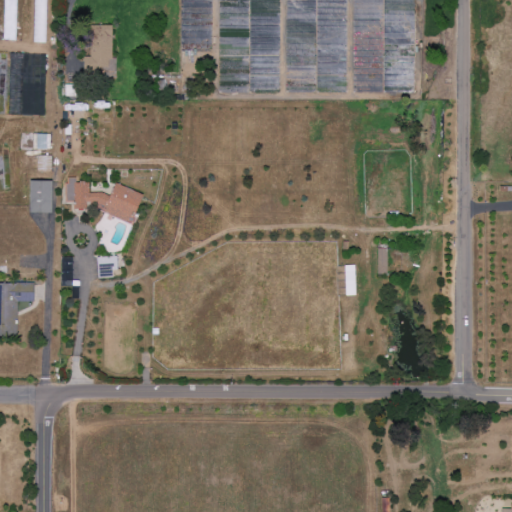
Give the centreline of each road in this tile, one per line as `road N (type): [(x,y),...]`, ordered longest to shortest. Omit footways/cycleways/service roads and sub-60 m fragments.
road 1 (secondary): [(511,399),(47,397)]
road 2 (residential): [(465,0),(465,399)]
